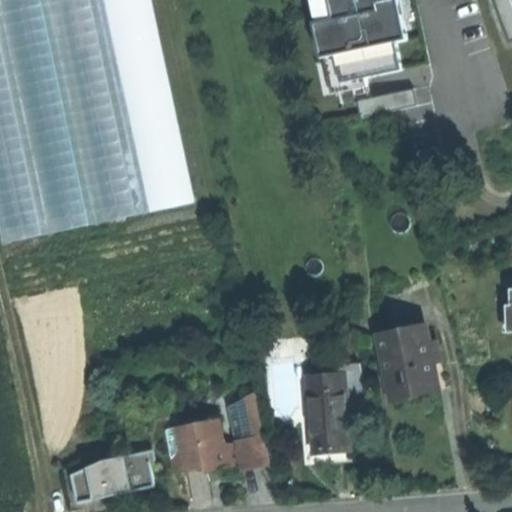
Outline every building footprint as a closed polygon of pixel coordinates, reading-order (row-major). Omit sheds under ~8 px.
[(0,0),(0,219),(6,246),(197,202),(151,0),(0,0)] [(344,81),(325,0),(311,0),(332,94),(368,86),(366,76),(344,81)] [(325,0),(344,81),(366,76),(402,69),(396,41),(408,39),(399,0),(325,0)] [(511,0),(494,0),(510,42),(511,40),(511,0)] [(412,88),(356,100),(360,117),(416,105),(412,88)] [(379,334),(387,371),(398,369),(404,396),(425,391),(440,387),(433,357),(430,341),(426,323),(379,334)] [(430,341),(433,357),(440,356),(436,339),(430,341)] [(309,378),(316,452),(335,451),(350,449),(344,375),(309,378)] [(242,464),(243,469),(272,463),(256,392),(229,403),(237,440),(242,464)] [(237,440),(224,443),(219,417),(198,421),(206,459),(208,466),(219,464),(220,468),(242,464),(237,440)] [(198,421),(177,426),(181,447),(172,455),(174,463),(184,463),(197,461),(206,459),(198,421)] [(150,449),(64,466),(71,501),(157,485),(150,449)]
